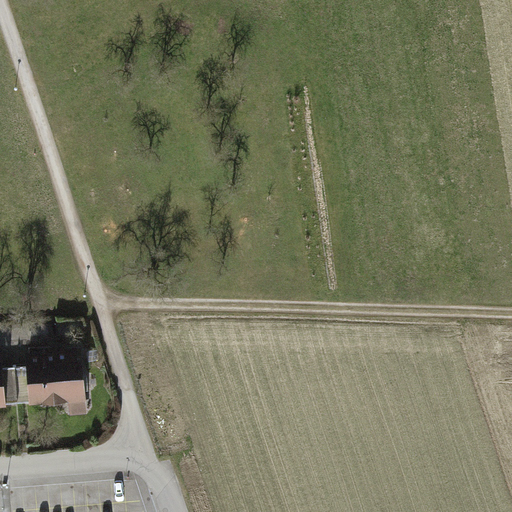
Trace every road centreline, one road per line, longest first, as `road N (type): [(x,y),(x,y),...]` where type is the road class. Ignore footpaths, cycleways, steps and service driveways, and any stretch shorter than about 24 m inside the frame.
road 1 (residential): [(0,0),(149,456)]
road 2 (track): [(511,316),(101,302)]
road 3 (residential): [(0,468),(149,456)]
